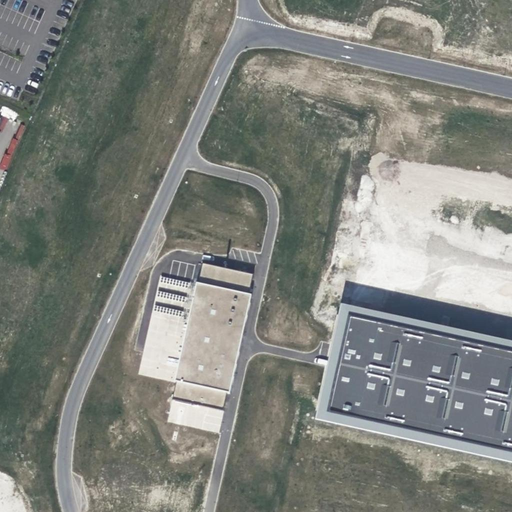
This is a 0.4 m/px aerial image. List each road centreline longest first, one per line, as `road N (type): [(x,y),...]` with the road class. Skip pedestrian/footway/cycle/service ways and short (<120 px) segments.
road 1 (unclassified): [(184,156),(84,372),(63,447),(71,511)]
road 2 (unclassified): [(242,30),(511,90)]
road 3 (unclassified): [(184,156),(260,182),(274,209),(245,345)]
road 4 (unclassified): [(245,345),(209,511)]
road 5 (unclassified): [(242,30),(184,156)]
